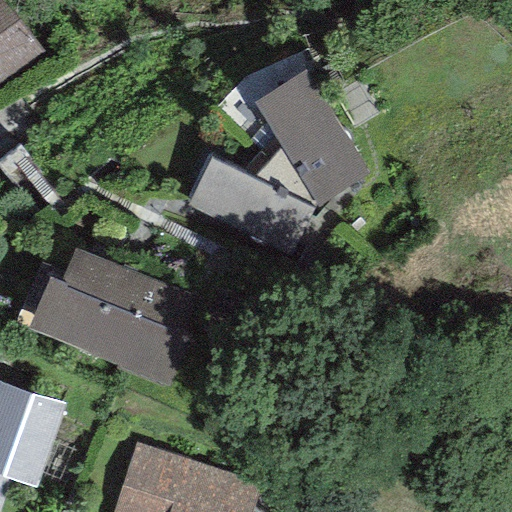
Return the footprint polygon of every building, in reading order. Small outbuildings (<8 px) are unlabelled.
[(2,0),(0,1),(0,78),(38,52),(2,0)] [(307,69),(252,102),(281,148),(317,208),(369,176),(307,69)] [(251,179),(207,157),(184,205),(290,257),(314,209),(317,208),(281,148),(251,179)] [(188,297),(74,248),(60,281),(50,277),(28,328),(166,388),(188,338),(173,332),(188,297)] [(64,408),(0,382),(0,476),(32,489),(64,408)] [(251,511),(261,482),(142,443),(119,511),(251,511)]
